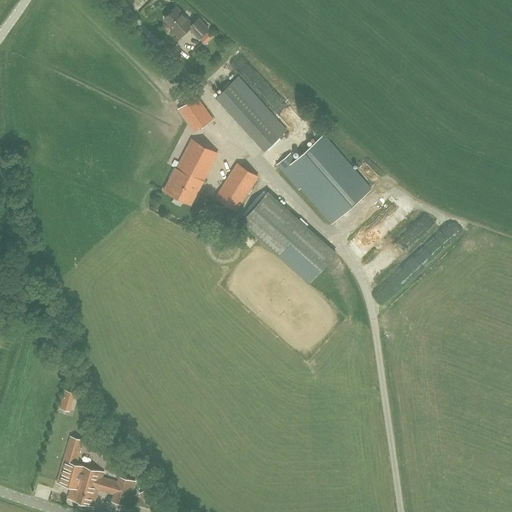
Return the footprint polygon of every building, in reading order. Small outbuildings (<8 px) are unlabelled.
[(174,29),(173,30),(179,37),(189,28),(199,38),(209,29),(198,18),(192,24),(175,7),(164,18),(174,29)] [(212,29),(200,40),(205,45),(217,34),(212,29)] [(238,77),(215,97),(264,151),(286,130),(238,77)] [(212,119),(196,96),(178,109),(194,132),(212,119)] [(331,223),(371,189),(323,135),(296,159),(290,153),(277,164),(299,189),(301,187),(331,223)] [(176,168),(164,190),(190,204),(217,153),(191,139),(177,168),(176,168)] [(26,159),(28,146),(18,144),(16,157),(26,159)] [(237,163),(215,198),(235,210),(257,176),(237,163)] [(309,283),(335,253),(267,192),(241,222),(309,283)] [(401,198),(348,248),(357,258),(410,208),(401,198)] [(444,224),(411,258),(423,270),(456,236),(444,224)] [(74,393),(65,391),(60,409),(68,411),(74,393)] [(68,442),(57,483),(71,487),(68,498),(94,506),(98,490),(102,477),(103,472),(75,464),(81,446),(68,442)] [(102,477),(98,490),(113,495),(112,501),(128,506),(134,485),(135,481),(118,476),(117,480),(116,481),(102,477)] [(139,494),(149,507),(157,501),(147,487),(139,494)]
